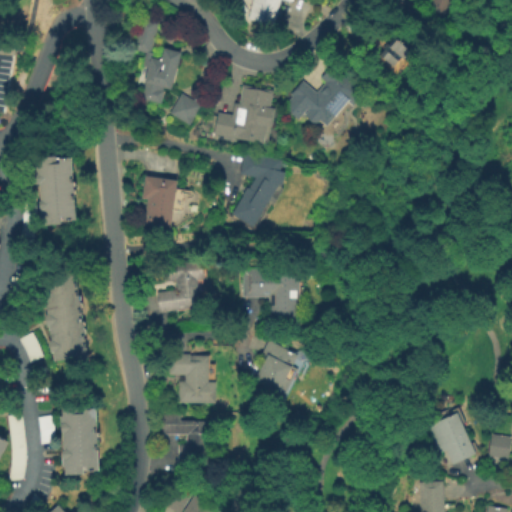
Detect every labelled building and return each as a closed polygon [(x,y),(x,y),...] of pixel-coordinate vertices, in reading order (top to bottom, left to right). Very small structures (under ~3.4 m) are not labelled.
[(238,0),(243,0),(248,9),(239,14),(233,3),(238,0)] [(248,18),(252,0),(293,0),(293,1),(289,0),(280,0),(274,24),(248,18)] [(428,17),(430,9),(423,7),(425,0),(456,0),(453,14),(446,12),(443,21),(428,17)] [(172,89),(164,87),(164,89),(165,89),(162,102),(141,97),(149,66),(143,65),(146,52),(134,48),(142,16),(159,20),(152,51),(154,52),(153,56),(161,58),(162,58),(164,47),(181,51),(172,89)] [(398,38),(412,52),(405,59),(402,56),(393,66),(383,57),(392,48),(390,46),(398,38)] [(319,88),(325,81),(321,77),(335,61),(367,90),(353,106),(348,102),(327,127),(290,94),(304,78),(317,90),(319,88)] [(274,89),(264,142),(215,133),(219,111),(238,114),(243,83),(274,89)] [(190,123),(171,112),(182,93),(201,104),(190,123)] [(254,226),(232,213),(248,186),(250,187),(256,176),(241,173),(245,151),(283,159),(281,170),(285,172),(283,184),(279,182),(254,226)] [(77,219),(65,220),(64,215),(61,215),(62,223),(43,224),(43,216),(40,216),(40,207),(42,207),(39,175),(37,175),(37,165),(39,165),(38,157),(57,155),(57,162),(60,162),(60,158),(72,157),(77,219)] [(171,227),(144,223),(148,198),(143,197),(146,175),(178,179),(177,188),(186,189),(183,210),(174,209),(171,227)] [(37,197),(38,204),(38,217),(36,230),(35,236),(21,237),(22,231),(23,224),(24,218),(24,211),(23,204),(23,198),(37,197)] [(164,264),(202,259),(204,278),(198,279),(199,290),(202,290),(203,306),(160,311),(157,291),(177,289),(176,280),(166,281),(164,264)] [(90,362),(72,364),(71,358),(55,360),(43,279),(58,276),(58,271),(75,268),(90,362)] [(243,268),(300,268),(300,323),(269,323),(269,296),(243,296),(243,268)] [(9,302),(12,276),(27,277),(24,304),(9,302)] [(33,331),(36,337),(39,343),(42,349),(44,355),(31,362),(26,349),(20,338),(33,331)] [(269,339),(298,354),(292,365),(298,368),(285,394),(279,391),(274,401),(252,390),(257,380),(255,380),(266,359),(260,356),(269,339)] [(179,401),(179,381),(185,381),(185,373),(169,373),(170,352),(190,353),(190,355),(209,355),(209,380),(216,380),(216,402),(179,401)] [(100,470),(87,470),(87,465),(84,466),(85,473),(66,474),(66,465),(64,465),(63,456),(65,456),(64,425),(61,425),(61,416),(63,415),(63,406),(81,406),(82,413),(84,413),(84,408),(97,407),(100,470)] [(27,442),(27,454),(27,460),(26,466),(24,478),(10,479),(12,468),(12,462),(13,451),(12,445),(9,415),(23,413),(27,442)] [(163,433),(163,413),(181,414),(181,420),(211,420),(211,429),(212,430),(212,451),(210,451),(210,463),(179,463),(179,443),(187,443),(187,433),(163,433)] [(425,427),(457,413),(475,454),(452,464),(446,449),(437,453),(425,427)] [(39,416),(53,414),(55,441),(42,443),(41,429),(39,416)] [(0,458),(0,435),(10,441),(0,458)] [(488,456),(491,435),(511,438),(508,459),(488,456)] [(420,511),(419,481),(443,480),(445,511),(420,511)] [(177,511),(161,501),(173,482),(191,494),(179,511),(177,511)] [(35,492),(45,502),(43,506),(39,511),(20,511),(22,510),(28,504),(31,500),(35,492)] [(182,511),(194,494),(218,509),(216,511),(182,511)]
